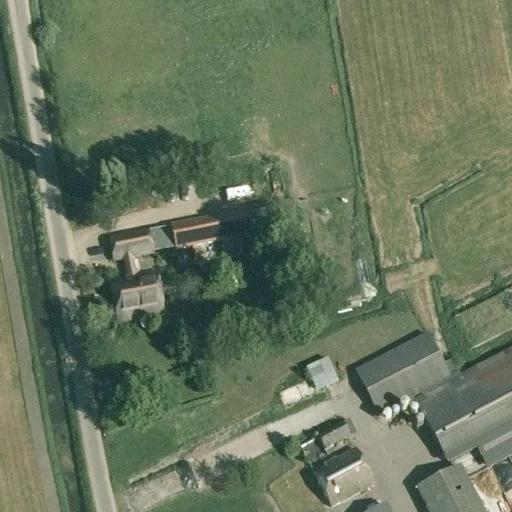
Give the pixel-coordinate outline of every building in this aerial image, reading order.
[(170,229),(174,250),(174,251),(274,232),(270,208),(170,228),(170,229)] [(151,254),(154,254),(150,232),(147,233),(109,240),(113,262),(124,260),(128,280),(110,283),(117,323),(162,314),(154,275),(134,278),(131,258),(151,254)] [(450,380),(427,335),(353,372),(377,419),(450,380)] [(511,351),(413,403),(444,461),(447,467),(476,452),(486,470),(511,457),(511,351)] [(326,361),(316,366),(306,370),(317,394),(327,389),(337,384),(326,361)] [(349,439),(342,424),(315,438),(323,453),(349,439)] [(355,451),(312,473),(330,509),(373,487),(355,451)] [(416,490),(427,511),(480,511),(459,469),(416,490)]
